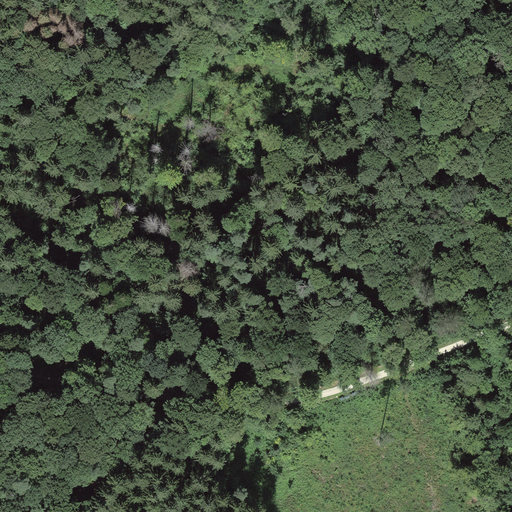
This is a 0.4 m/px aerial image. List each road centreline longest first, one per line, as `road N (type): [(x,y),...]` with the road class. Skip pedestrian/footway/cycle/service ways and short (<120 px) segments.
road 1 (track): [(511,320),(392,369),(272,405),(0,372)]
road 2 (track): [(0,122),(203,0)]
road 3 (track): [(0,417),(83,488),(93,511)]
